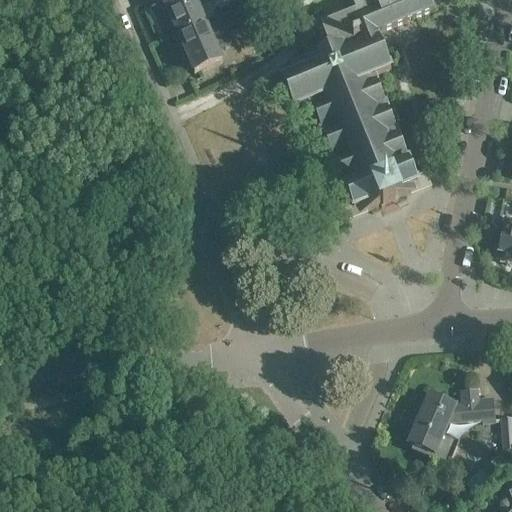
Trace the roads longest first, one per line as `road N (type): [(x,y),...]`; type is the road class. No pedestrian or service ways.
road 1 (residential): [(438,325),(502,32),(502,0)]
road 2 (residential): [(214,251),(104,0)]
road 3 (tertiary): [(0,374),(258,355)]
road 4 (residential): [(438,325),(262,249),(214,251)]
road 5 (residential): [(335,462),(386,334)]
road 6 (tertiary): [(335,462),(258,355)]
road 7 (residential): [(258,355),(386,334)]
